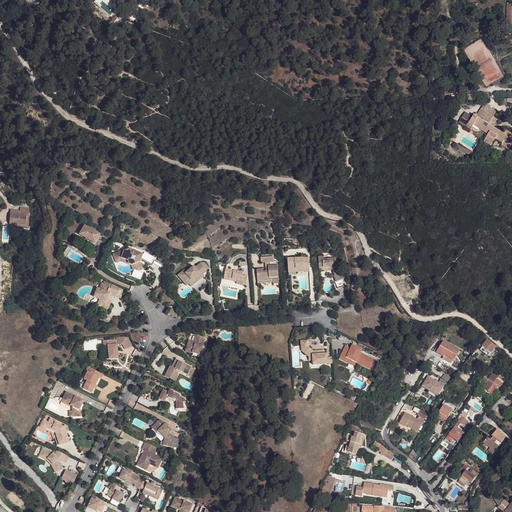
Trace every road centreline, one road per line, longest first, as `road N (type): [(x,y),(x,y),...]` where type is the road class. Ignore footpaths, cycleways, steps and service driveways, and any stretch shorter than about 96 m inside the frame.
road 1 (residential): [(161,326),(72,511)]
road 2 (residential): [(331,316),(161,326)]
